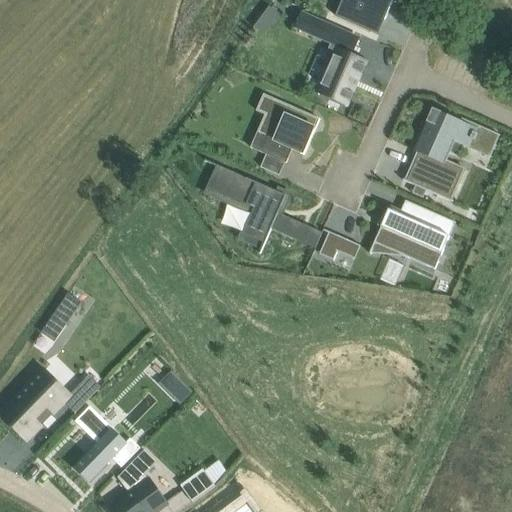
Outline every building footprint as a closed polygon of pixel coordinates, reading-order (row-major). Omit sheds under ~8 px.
[(346,0),(339,16),(338,18),(370,32),(377,17),(384,20),(393,0),(346,0)] [(301,13),(295,25),(313,33),(312,36),(331,44),(330,44),(324,59),(332,62),(317,94),(319,95),(319,94),(346,105),(345,107),(347,107),(349,102),(351,102),(354,95),(353,94),(361,75),(363,75),(366,67),(364,67),(366,62),(365,62),(352,56),(346,54),(353,36),(301,13)] [(264,95),(256,112),(269,117),(261,134),(265,135),(258,152),(286,164),(293,148),(305,153),(319,120),(264,95)] [(404,180),(403,181),(416,187),(426,192),(452,203),(453,201),(452,201),(450,200),(464,170),(444,162),(454,141),(470,147),(473,140),(474,141),(477,134),(476,134),(478,128),(479,127),(462,119),(460,123),(433,111),(415,152),(422,155),(418,163),(415,161),(406,181),(404,180)] [(205,161),(205,162),(216,167),(220,168),(210,189),(254,209),(243,234),(264,244),(261,251),(259,254),(260,255),(271,230),(303,244),(310,228),(283,216),(278,214),(286,196),(276,192),(205,161)] [(390,207),(369,254),(371,255),(373,251),(396,253),(412,260),(411,261),(426,267),(427,266),(435,270),(449,237),(444,235),(450,223),(455,225),(456,223),(406,202),(405,203),(408,204),(404,213),(390,207)] [(342,207),(338,219),(363,227),(367,215),(342,207)] [(69,294),(53,317),(66,326),(82,303),(69,294)] [(44,372),(2,415),(28,440),(42,425),(43,426),(53,416),(52,415),(63,403),(75,414),(101,388),(89,376),(69,397),(44,372)] [(184,385),(172,396),(181,405),(193,393),(184,385)] [(98,444),(74,469),(90,484),(113,460),(122,468),(140,449),(131,439),(127,443),(90,407),(76,422),(98,444)] [(130,495),(110,509),(112,511),(157,511),(167,505),(150,480),(149,481),(145,476),(157,463),(145,451),(118,479),(130,495)] [(203,470),(181,486),(193,503),(216,487),(203,470)]
